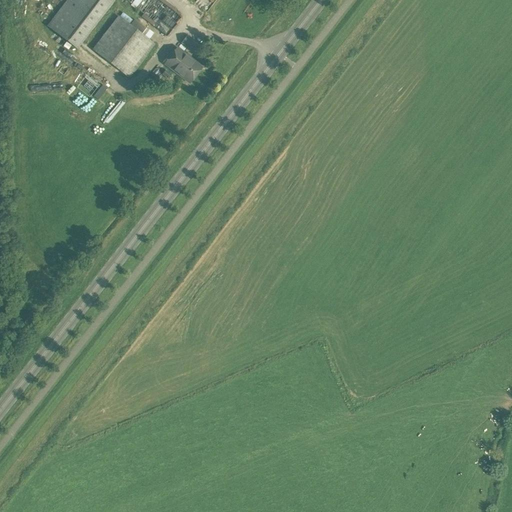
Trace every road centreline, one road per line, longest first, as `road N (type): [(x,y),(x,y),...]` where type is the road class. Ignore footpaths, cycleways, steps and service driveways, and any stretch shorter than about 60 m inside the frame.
road 1 (primary): [(0,409),(321,0)]
road 2 (unknown): [(282,49),(213,29),(173,0)]
